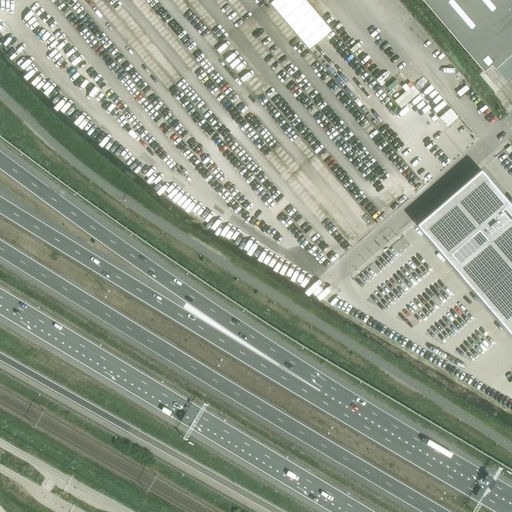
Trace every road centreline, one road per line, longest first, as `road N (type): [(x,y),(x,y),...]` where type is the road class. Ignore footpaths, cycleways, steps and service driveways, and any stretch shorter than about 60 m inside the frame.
road 1 (motorway): [(0,248),(435,511)]
road 2 (motorway): [(0,297),(360,511)]
road 3 (motorway): [(320,391),(0,160)]
road 4 (motorway): [(320,391),(0,205)]
road 5 (motorway): [(0,356),(276,511)]
road 6 (motorway): [(511,504),(320,391)]
